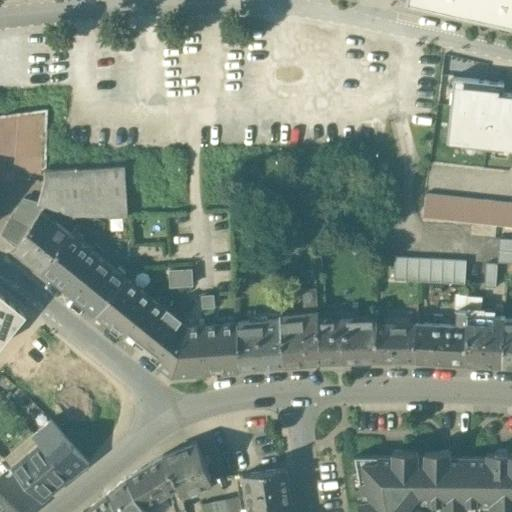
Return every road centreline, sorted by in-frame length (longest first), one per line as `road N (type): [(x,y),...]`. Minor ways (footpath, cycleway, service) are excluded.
road 1 (residential): [(216,0),(402,16),(511,39)]
road 2 (residential): [(157,413),(0,274)]
road 3 (residential): [(304,393),(511,391)]
road 4 (residential): [(0,12),(177,0)]
road 5 (residential): [(157,413),(304,393)]
road 6 (residential): [(52,511),(157,413)]
